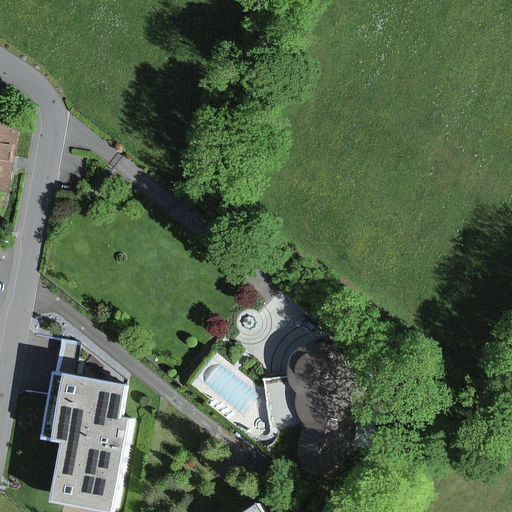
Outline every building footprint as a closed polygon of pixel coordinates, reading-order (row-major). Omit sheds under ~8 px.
[(0,187),(4,188),(13,129),(0,127),(0,187)] [(289,362),(286,379),(266,381),(273,431),(305,426),(298,451),(302,468),(311,474),(329,476),(341,469),(351,446),(358,422),(351,394),(335,349),(314,343),(296,350),(289,362)] [(264,390),(225,357),(209,376),(249,409),(264,390)] [(139,376),(60,362),(45,437),(63,441),(54,497),(124,511),(127,511),(146,412),(134,409),(139,376)] [(276,511),(269,501),(253,511),(276,511)]
